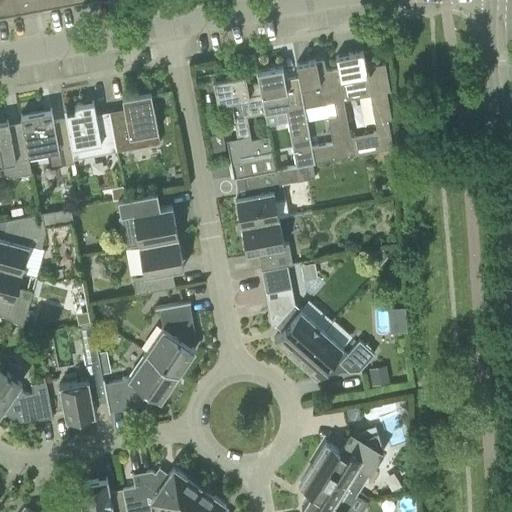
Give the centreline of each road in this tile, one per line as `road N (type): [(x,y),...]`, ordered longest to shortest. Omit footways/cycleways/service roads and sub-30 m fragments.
road 1 (residential): [(236,367),(168,24)]
road 2 (residential): [(17,461),(193,430)]
road 3 (tertiary): [(511,172),(501,0)]
road 4 (residential): [(0,53),(168,24)]
road 5 (residential): [(255,469),(282,453),(294,409),(280,382),(236,367)]
road 6 (residential): [(168,24),(299,0)]
